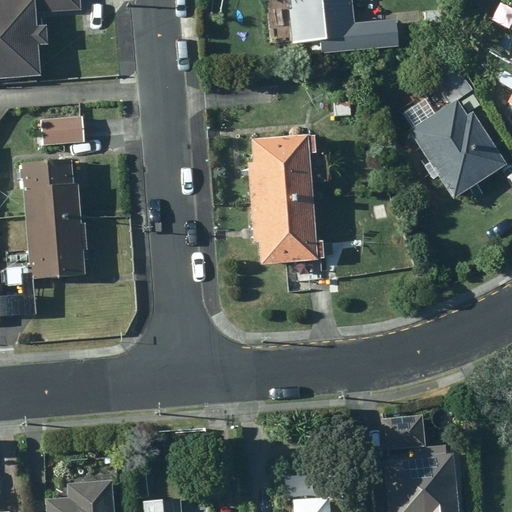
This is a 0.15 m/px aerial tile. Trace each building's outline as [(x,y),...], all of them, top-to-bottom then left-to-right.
[(4,0),(4,4),(0,4),(0,82),(35,80),(31,18),(76,15),(74,0),(4,0)] [(285,0),(290,46),(316,44),(317,55),(395,48),(393,21),(349,24),(346,0),(285,0)] [(436,11),(422,12),(423,27),(438,25),(436,11)] [(511,88),(503,106),(499,117),(511,137),(511,88)] [(404,133),(449,200),(503,164),(469,113),(463,118),(452,102),(404,133)] [(347,103),(331,104),(332,118),(348,117),(347,103)] [(81,144),(79,119),(38,123),(40,147),(81,144)] [(247,142),(252,203),(308,201),(303,138),(247,142)] [(17,168),(21,222),(76,218),(74,186),(68,187),(67,164),(17,168)] [(312,262),(308,201),(252,203),(257,266),(312,262)] [(80,276),(76,218),(21,222),(26,280),(80,276)] [(455,511),(450,455),(443,456),(393,461),(380,462),(380,463),(384,499),(384,511),(455,511)] [(340,511),(338,471),(278,474),(280,511),(340,511)] [(42,511),(110,511),(108,484),(63,487),(64,488),(64,499),(64,500),(64,501),(41,502),(42,511)]
